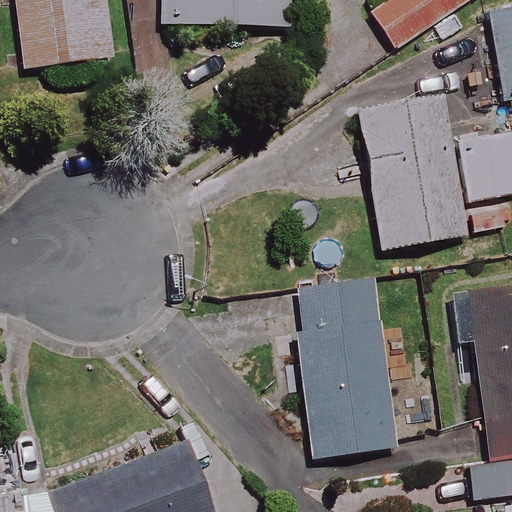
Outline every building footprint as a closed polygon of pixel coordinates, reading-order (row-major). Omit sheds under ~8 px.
[(108,60),(100,0),(7,0),(17,72),(108,60)] [(160,0),(160,29),(286,31),(285,0),(160,0)] [(469,2),(467,0),(388,0),(366,14),(391,53),(469,2)] [(511,103),(511,17),(482,24),(500,106),(511,103)] [(447,146),(439,99),(352,115),(377,254),(465,238),(459,207),(511,197),(511,145),(510,134),(447,146)] [(390,451),(368,288),(291,298),(313,461),(390,451)] [(511,458),(511,291),(460,300),(485,463),(511,458)] [(39,491),(45,511),(207,511),(178,442),(39,491)] [(0,511),(45,511),(39,491),(20,497),(13,461),(0,462),(0,511)]
